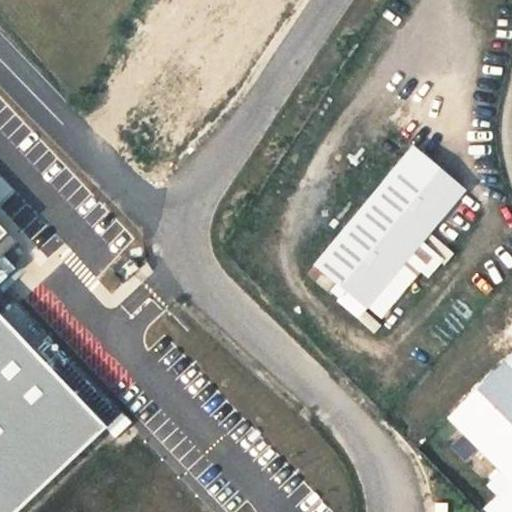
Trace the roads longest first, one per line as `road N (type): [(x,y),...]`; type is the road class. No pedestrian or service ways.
road 1 (unclassified): [(393,511),(380,456),(168,236)]
road 2 (unclassified): [(168,236),(328,0)]
road 3 (unclassified): [(0,60),(168,236)]
